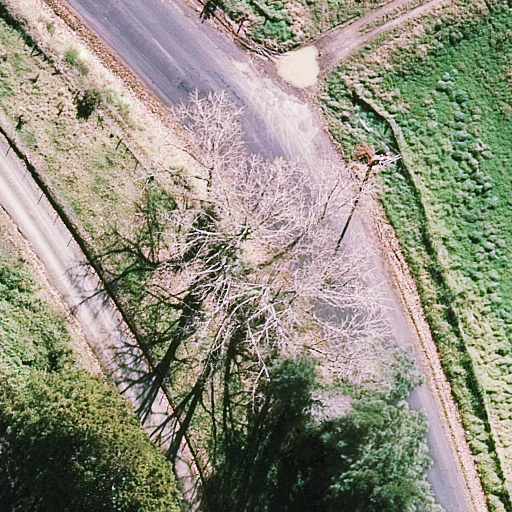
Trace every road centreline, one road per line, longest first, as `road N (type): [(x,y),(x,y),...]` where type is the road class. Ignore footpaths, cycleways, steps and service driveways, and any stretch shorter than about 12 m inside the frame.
road 1 (unclassified): [(116,0),(177,56),(285,204),(383,369),(426,511)]
road 2 (track): [(0,167),(91,277),(187,511)]
road 3 (track): [(0,395),(31,511)]
